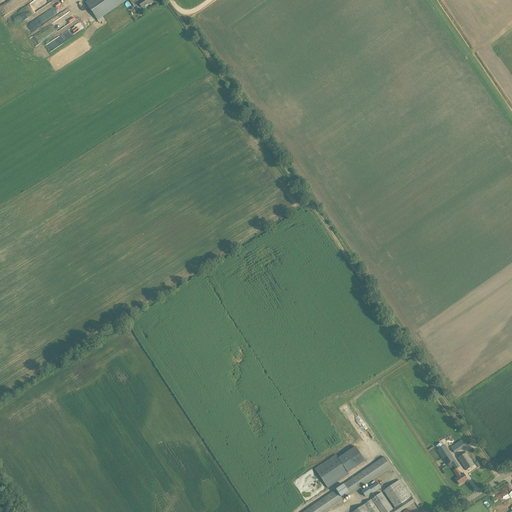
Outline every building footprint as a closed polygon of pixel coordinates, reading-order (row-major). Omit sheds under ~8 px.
[(126,0),(88,0),(85,2),(97,20),(126,0)] [(129,0),(134,7),(136,6),(138,9),(141,7),(142,9),(149,5),(150,5),(152,4),(152,3),(153,2),(151,0),(141,0),(138,2),(137,1),(138,0),(137,0),(129,0)] [(465,446),(461,440),(450,447),(455,453),(465,446)] [(453,466),(456,469),(457,469),(460,467),(445,445),(444,445),(441,442),(436,445),(439,449),(437,450),(447,465),(447,464),(451,462),(453,466)] [(336,455),(324,463),(323,463),(314,469),(328,489),(349,474),(348,473),(365,461),(355,447),(338,458),(336,455)] [(474,465),(466,453),(458,458),(466,471),(474,465)] [(325,511),(391,468),(384,456),(301,511),(325,511)] [(460,474),(457,469),(456,469),(453,471),(457,477),(455,478),(459,485),(467,479),(463,473),(460,474)] [(400,511),(406,508),(415,502),(411,497),(399,480),(353,511),(400,511)] [(381,487),(377,482),(369,487),(368,487),(363,491),(366,496),(372,492),(372,493),(381,487)] [(494,502),(511,490),(507,484),(495,492),(497,495),(492,499),(494,502)]
